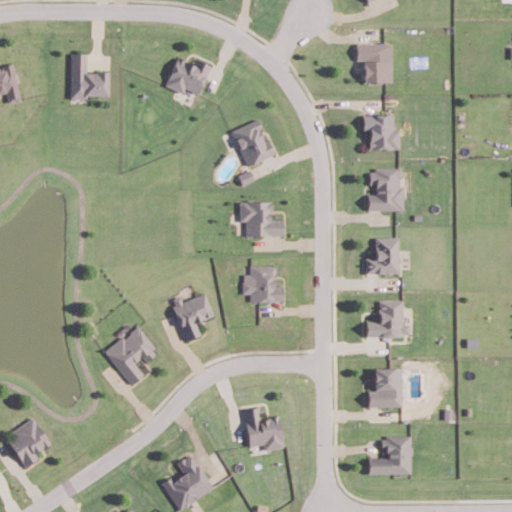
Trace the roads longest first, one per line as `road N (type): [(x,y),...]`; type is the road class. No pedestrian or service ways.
road 1 (residential): [(274,54),(307,103),(319,144),(324,457),(329,490),(344,502)]
road 2 (residential): [(323,356),(214,365),(146,428),(25,511)]
road 3 (residential): [(0,7),(189,10),(274,54)]
road 4 (residential): [(344,502),(511,505)]
